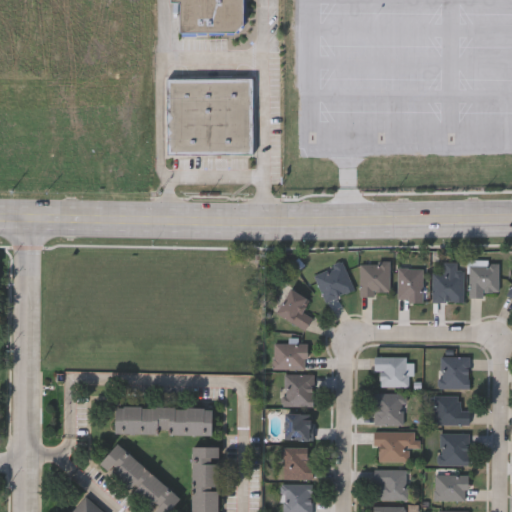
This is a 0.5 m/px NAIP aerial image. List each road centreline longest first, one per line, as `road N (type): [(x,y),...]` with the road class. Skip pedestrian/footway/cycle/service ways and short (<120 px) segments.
road 1 (secondary): [(0,218),(511,221)]
road 2 (residential): [(31,219),(21,511)]
road 3 (residential): [(348,336),(346,511)]
road 4 (residential): [(500,337),(499,511)]
road 5 (residential): [(348,336),(500,337)]
